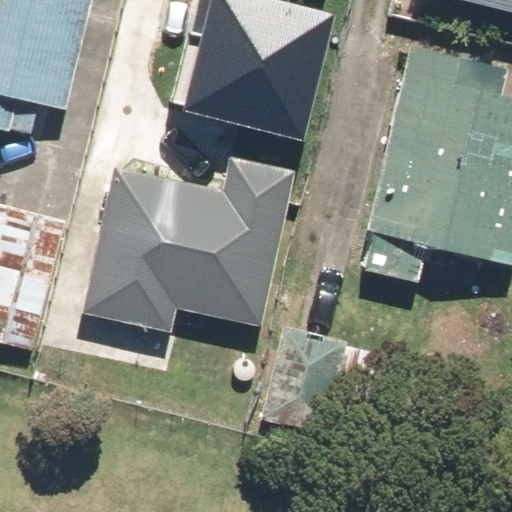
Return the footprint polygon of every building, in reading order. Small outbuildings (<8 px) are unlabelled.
[(50,100),(79,108),(107,0),(0,0),(0,125),(41,136),(50,100)] [(310,0),(212,0),(190,94),(296,119),(323,3),(310,0)] [(511,58),(416,37),(364,264),(432,279),(440,241),(511,257),(511,58)] [(115,156),(85,298),(173,317),(176,301),(261,319),(296,155),(237,143),(229,180),(115,156)] [(69,216),(0,198),(0,335),(37,345),(69,216)] [(354,329),(285,313),(262,410),(332,426),(354,329)]
